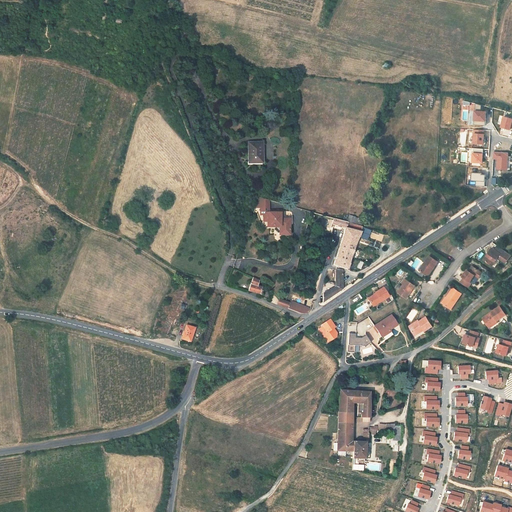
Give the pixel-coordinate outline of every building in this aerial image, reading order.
[(482,105),(476,103),(474,125),(486,125),(486,112),(481,111),(482,105)] [(511,127),(511,118),(504,117),(501,127),(510,130),(511,127)] [(484,130),(474,129),(474,143),(484,144),(484,130)] [(249,154),(249,158),(249,162),(249,165),(262,164),(262,158),(262,154),(262,143),(249,143),(249,154)] [(473,154),(473,158),(473,162),(482,163),(483,158),(483,154),(483,149),(473,148),(473,154)] [(494,154),(493,158),(498,159),(497,169),(507,169),(508,158),(508,154),(508,152),(494,152),(494,154)] [(472,172),(471,181),(476,181),(476,186),(485,186),(486,175),(482,174),(482,173),(472,172)] [(269,211),(269,200),(259,197),(255,207),(260,208),(260,215),(263,215),(263,221),(268,222),(268,226),(274,226),(274,228),(274,229),(277,233),(278,233),(278,236),(290,236),(290,219),(284,218),(282,218),(282,211),(269,211)] [(334,219),(332,224),(338,226),(337,227),(342,228),(342,227),(345,228),(346,228),(347,223),(334,219)] [(349,264),(348,264),(351,255),(358,237),(359,238),(361,232),(360,232),(362,227),(361,226),(357,225),(353,224),(347,223),(346,228),(345,228),(344,233),(335,260),(333,265),(336,266),(342,268),(347,270),(349,264)] [(491,248),(484,260),(491,265),(493,261),(495,262),(498,257),(506,262),(511,255),(497,246),(494,250),(491,248)] [(425,264),(421,271),(428,276),(438,262),(429,256),(424,264),(425,264)] [(467,269),(463,277),(464,278),(470,282),(475,275),(479,278),(482,273),(473,266),(470,269),(469,271),(468,270),(467,269)] [(342,285),(342,283),(342,272),(341,271),(336,270),(336,283),(336,285),(336,287),(328,291),(324,293),(323,294),(323,302),(324,301),(328,299),(342,289),(342,285)] [(249,291),(260,294),(261,291),(262,287),(257,286),(259,281),(253,278),(249,291)] [(461,282),(469,287),(472,283),(470,282),(464,278),(461,282)] [(407,280),(404,284),(398,293),(406,298),(415,286),(407,280)] [(373,306),(389,296),(383,288),(376,292),(376,293),(368,298),(373,306)] [(451,290),(443,303),(451,309),(462,293),(455,289),(453,291),(451,290)] [(277,305),(287,309),(290,303),(288,303),(285,302),(279,300),(277,305)] [(306,313),(309,311),(302,308),(298,307),(290,303),(287,309),(301,314),(304,314),(306,313)] [(483,318),(488,327),(496,322),(506,315),(500,306),(483,318)] [(374,326),(381,336),(390,330),(398,325),(391,315),(374,326)] [(409,326),(414,334),(423,328),(424,330),(425,331),(432,326),(427,317),(419,322),(418,320),(409,326)] [(373,326),(369,318),(363,321),(368,329),(373,326)] [(319,329),(324,338),(325,340),(328,340),(331,341),(336,337),(337,333),(335,330),(333,331),(332,329),(335,327),(330,319),(328,320),(324,323),(322,325),(323,327),(319,329)] [(186,325),(182,339),(190,341),(194,328),(186,325)] [(466,334),(463,343),(477,347),(480,338),(478,337),(479,332),(471,330),(470,335),(466,334)] [(349,333),(348,345),(355,346),(365,347),(371,343),(365,335),(361,338),(355,338),(355,334),(349,333)] [(497,353),(506,356),(509,347),(510,347),(511,342),(504,340),(503,345),(499,344),(497,353)] [(440,362),(428,361),(427,369),(425,368),(425,373),(437,374),(437,369),(439,370),(440,362)] [(469,366),(458,366),(458,374),(460,374),(461,379),(467,378),(467,374),(469,374),(469,366)] [(496,371),(485,372),(486,379),(488,379),(488,384),(501,383),(500,378),(497,378),(496,371)] [(437,379),(426,378),(425,382),(427,382),(426,390),(439,391),(439,383),(437,383),(437,379)] [(351,433),(352,414),(352,408),(352,404),(352,402),(353,391),(353,387),(340,386),(339,404),(339,408),(339,413),(338,433),(345,433),(351,433)] [(358,403),(358,404),(358,408),(358,414),(361,415),(361,418),(362,418),(369,418),(369,408),(369,404),(370,392),(359,392),(358,403)] [(464,393),(457,393),(457,398),(455,398),(455,404),(455,405),(466,405),(466,404),(466,398),(464,398),(464,393)] [(483,396),(481,404),(480,408),(487,410),(486,412),(491,413),(492,408),(494,404),(494,402),(490,401),(491,399),(483,396)] [(424,397),(424,401),(426,401),(426,404),(426,408),(426,409),(438,409),(438,408),(438,404),(438,401),(436,401),(436,397),(424,397)] [(511,404),(509,404),(504,402),(503,404),(502,404),(499,403),(499,404),(497,408),(495,414),(500,416),(500,414),(508,416),(510,408),(511,404)] [(455,415),(456,422),(456,423),(467,422),(466,415),(464,415),(464,410),(458,410),(458,415),(455,415)] [(436,414),(424,413),(424,418),(426,418),(426,426),(438,426),(438,418),(436,418),(436,414)] [(469,430),(457,428),(456,432),(454,432),(453,440),(465,441),(466,434),(469,434),(469,430)] [(435,433),(423,431),(422,435),(424,436),(423,443),(435,445),(436,438),(434,437),(435,433)] [(337,450),(337,451),(353,451),(353,442),(351,441),(345,441),(337,441),(337,443),(337,450)] [(353,442),(353,451),(352,459),(365,459),(366,442),(353,441),(353,442)] [(468,447),(461,446),(461,450),(458,450),(457,458),(469,459),(469,451),(467,451),(468,447)] [(428,454),(427,461),(439,463),(440,456),(438,455),(439,451),(427,449),(427,453),(428,454)] [(511,451),(505,449),(502,460),(511,462),(511,451)] [(368,462),(367,469),(380,470),(381,463),(368,462)] [(455,468),(454,473),(465,477),(467,471),(469,472),(470,467),(465,466),(458,464),(457,468),(455,468)] [(507,469),(497,466),(494,476),(504,479),(504,481),(511,483),(511,481),(511,472),(507,470),(507,469)] [(435,471),(423,467),(422,471),(424,472),(422,479),(433,483),(436,475),(434,475),(435,471)] [(423,485),(421,489),(419,488),(417,496),(428,499),(430,492),(428,491),(429,487),(423,485)] [(448,495),(446,502),(457,506),(460,498),(462,499),(463,494),(451,491),(450,495),(448,495)] [(418,503),(412,501),(410,505),(408,504),(405,511),(406,511),(416,511),(418,508),(416,507),(418,503)] [(492,505),(482,502),(479,511),(511,511),(511,508),(507,507),(507,509),(500,507),(500,505),(493,503),(492,505)]
